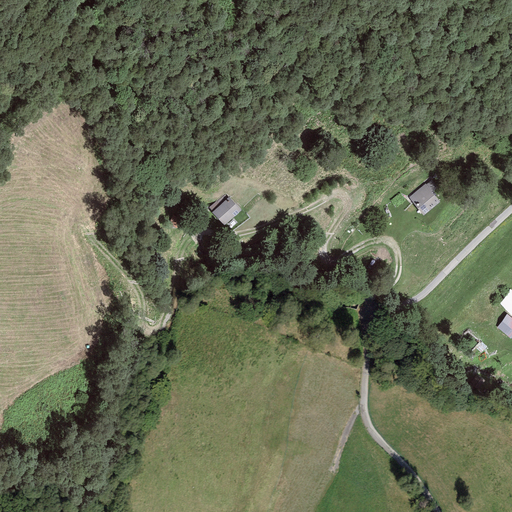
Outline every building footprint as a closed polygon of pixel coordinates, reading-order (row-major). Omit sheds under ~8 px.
[(435,187),(429,180),(408,197),(421,214),(437,201),(429,191),(435,187)] [(239,209),(228,196),(211,212),(223,224),(239,209)] [(180,218),(172,215),(168,224),(176,227),(180,218)] [(511,315),(511,290),(511,289),(498,302),(511,316),(511,315)] [(511,334),(511,318),(505,314),(496,327),(510,337),(511,334)]
